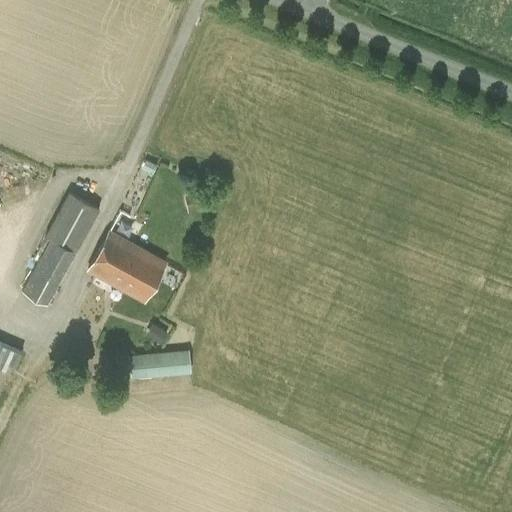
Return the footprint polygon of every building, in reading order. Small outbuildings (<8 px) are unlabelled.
[(208,189),(184,193),(187,210),(211,205),(208,189)] [(45,234),(50,237),(21,289),(47,303),(76,250),(99,207),(68,190),(45,234)] [(165,261),(109,229),(87,269),(125,290),(143,300),(165,261)] [(0,367),(12,372),(23,347),(0,337),(0,367)] [(131,377),(190,371),(188,348),(161,351),(128,354),(131,377)]
